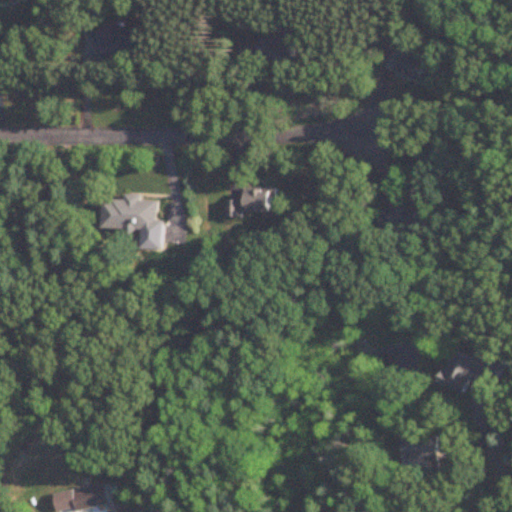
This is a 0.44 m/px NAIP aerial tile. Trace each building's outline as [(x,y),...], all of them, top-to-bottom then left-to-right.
[(142,55),(142,31),(102,31),(103,55),(142,55)] [(261,63),(297,63),(297,42),(261,42),(261,63)] [(427,81),(431,58),(390,51),(387,74),(427,81)] [(246,212),(278,212),(278,190),(248,190),(248,200),(228,200),(228,218),(246,218),(246,212)] [(165,221),(157,221),(157,202),(140,202),(140,195),(124,195),(124,200),(103,200),(102,230),(143,231),(142,250),(164,250),(165,221)] [(385,230),(421,230),(421,208),(385,208),(385,230)] [(503,366),(478,356),(477,360),(454,352),(441,386),(465,395),(473,374),(497,383),(503,366)] [(404,462),(438,462),(438,438),(404,438),(404,462)]
